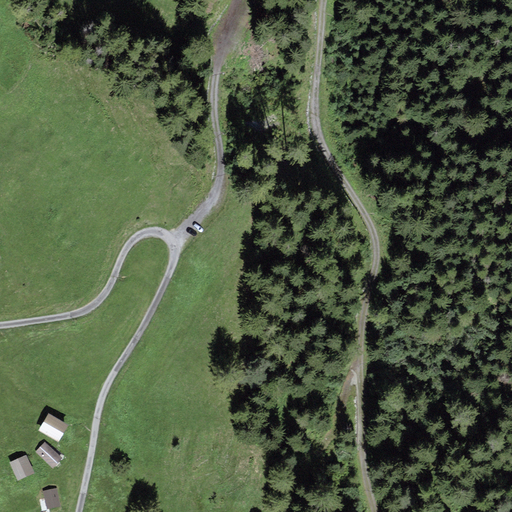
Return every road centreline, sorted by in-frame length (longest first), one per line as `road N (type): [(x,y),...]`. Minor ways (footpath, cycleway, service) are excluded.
road 1 (track): [(328,0),(306,116),(370,278),(361,476),(371,511)]
road 2 (track): [(79,511),(101,400),(158,294),(168,241),(144,235),(129,245),(108,287),(80,313),(0,327)]
road 3 (track): [(169,244),(216,188),(212,93),(220,29),(233,0)]
